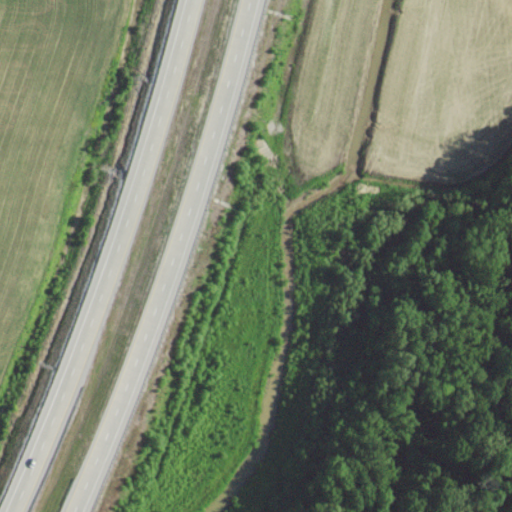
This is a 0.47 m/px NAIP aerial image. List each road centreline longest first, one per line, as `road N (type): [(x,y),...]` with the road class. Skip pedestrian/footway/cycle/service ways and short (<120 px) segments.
road 1 (motorway): [(191,0),(178,60),(71,372),(10,511)]
road 2 (motorway): [(76,511),(144,352),(248,0)]
